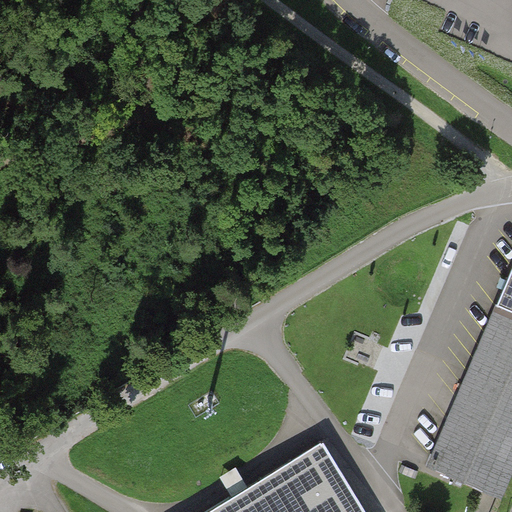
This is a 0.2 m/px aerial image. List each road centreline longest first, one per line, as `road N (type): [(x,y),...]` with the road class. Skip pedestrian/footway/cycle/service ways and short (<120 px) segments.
road 1 (track): [(499,187),(393,233),(0,480)]
road 2 (track): [(268,0),(420,108),(499,187),(511,184)]
